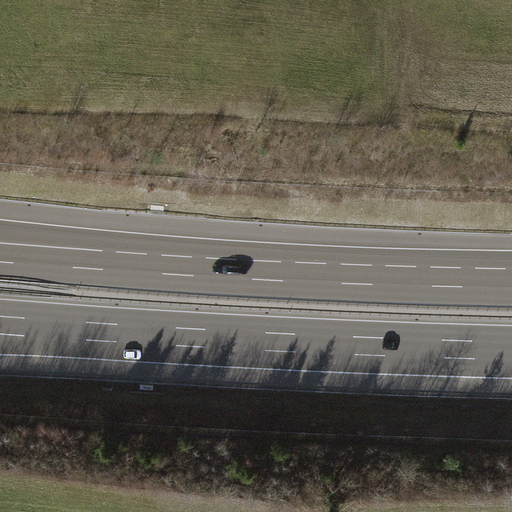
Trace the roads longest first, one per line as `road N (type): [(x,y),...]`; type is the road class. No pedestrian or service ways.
road 1 (motorway): [(0,325),(511,350)]
road 2 (motorway): [(511,278),(0,253)]
